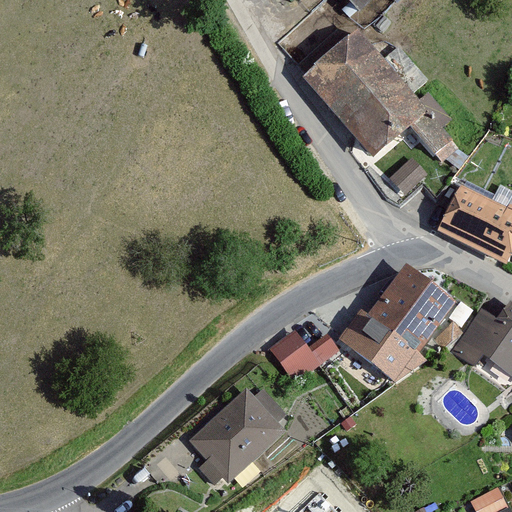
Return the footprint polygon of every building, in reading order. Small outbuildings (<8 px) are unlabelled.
[(395,0),(351,0),(373,22),(395,0)] [(424,116),(349,34),(303,77),(378,158),(424,116)] [(427,174),(411,157),(388,180),(403,199),(427,174)] [(511,209),(461,186),(439,228),(510,262),(511,256),(511,209)] [(465,304),(416,266),(386,303),(436,341),(465,304)] [(404,382),(436,341),(386,303),(380,311),(370,303),(344,336),(404,382)] [(499,319),(481,306),(452,347),(511,387),(511,305),(509,304),(499,319)] [(306,338),(276,357),(292,382),(341,351),(330,333),(311,345),(306,338)] [(294,432),(254,390),(195,445),(235,487),(294,432)] [(511,511),(511,503),(492,511),(511,511)]
